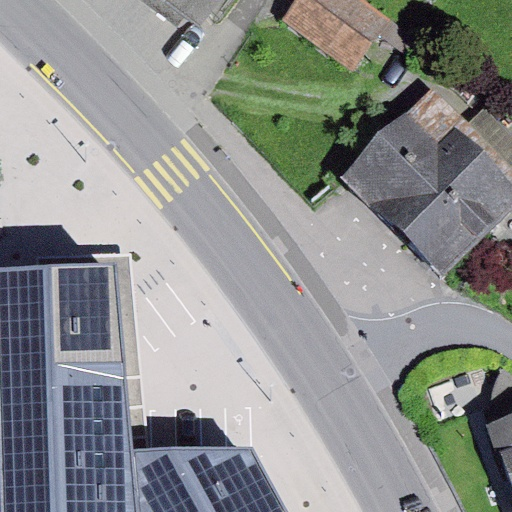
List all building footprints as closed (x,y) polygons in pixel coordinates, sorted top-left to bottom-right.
[(172,0),(197,19),(211,0),(172,0)] [(404,41),(344,0),(318,0),(291,39),(368,92),(404,41)] [(511,177),(443,112),(352,206),(452,302),(511,240),(511,177)] [(39,297),(0,298),(0,511),(279,511),(257,471),(149,475),(129,271),(38,275),(39,297)] [(511,442),(492,449),(511,506),(511,442)]
